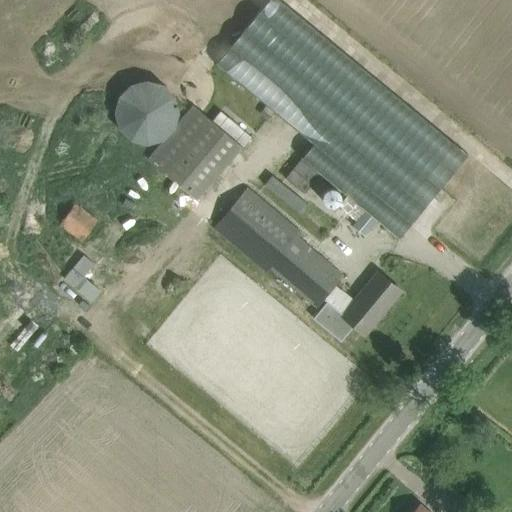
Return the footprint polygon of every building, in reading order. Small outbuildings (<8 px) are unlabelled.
[(314,144),(302,159),(399,238),(468,155),(286,0),(267,0),(216,64),(314,144)] [(115,112),(119,129),(129,140),(145,146),(163,140),(174,128),(179,112),(174,95),(162,85),(147,80),(130,84),(119,96),(115,112)] [(266,106),(260,113),(267,119),(273,111),(266,106)] [(307,204),(272,176),(265,185),(300,213),(307,204)] [(322,195),(322,196),(322,198),(323,199),(323,200),(323,201),(324,201),(324,202),(325,203),(326,204),(327,205),(328,205),(329,206),(330,206),(331,206),(332,206),(333,206),(334,206),(335,206),(336,206),(336,205),(337,205),(338,204),(339,203),(340,202),(340,201),(341,201),(341,200),(341,199),(341,198),(342,197),(341,196),(341,195),(341,194),(341,193),(340,192),(340,191),(339,191),(339,190),(338,190),(338,189),(337,189),(336,188),(335,188),(334,188),(334,187),(333,187),(332,187),(331,187),(330,187),(329,188),(328,188),(327,189),(326,189),(325,190),(324,191),(323,192),(323,193),(323,194),(322,195)] [(212,231),(264,274),(270,267),(315,306),(342,275),(245,191),(212,231)] [(59,224),(82,241),(97,220),(75,203),(59,224)] [(365,211),(358,220),(353,226),(365,236),(377,221),(365,211)] [(365,334),(401,291),(378,272),(343,314),(327,301),(313,318),(341,340),(354,325),(365,334)] [(0,316),(0,393),(18,362),(0,351),(0,348),(14,324),(0,316)]
